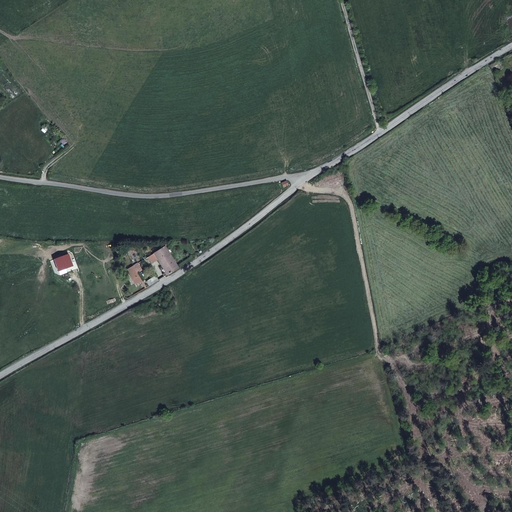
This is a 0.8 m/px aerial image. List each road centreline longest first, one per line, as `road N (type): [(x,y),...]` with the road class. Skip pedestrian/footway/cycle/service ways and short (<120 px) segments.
road 1 (unclassified): [(321,171),(159,288),(0,378)]
road 2 (unclassified): [(321,171),(156,197),(0,177)]
road 3 (unclassified): [(511,46),(321,171)]
road 4 (unknown): [(382,133),(342,0)]
